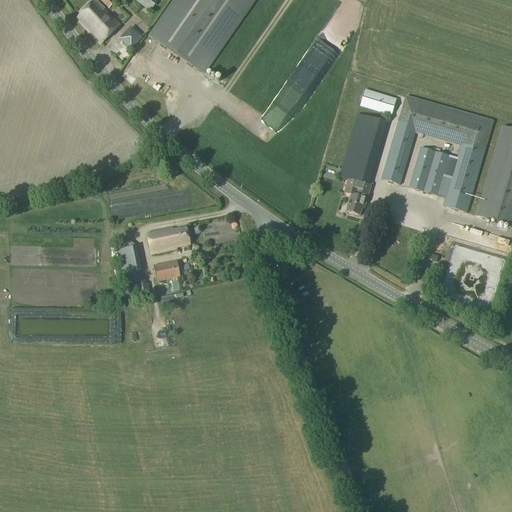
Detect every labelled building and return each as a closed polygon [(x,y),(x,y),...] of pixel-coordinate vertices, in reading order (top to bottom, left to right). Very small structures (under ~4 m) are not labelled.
[(110,0),(97,0),(109,10),(115,4),(110,0)] [(152,0),(131,0),(150,13),(157,3),(152,0)] [(175,0),(149,38),(203,75),(255,0),(175,0)] [(94,1),(76,19),(101,45),(120,26),(94,1)] [(328,39),(313,55),(317,59),(330,65),(340,45),(349,36),(357,17),(352,12),(347,10),(331,27),(333,28),(329,32),(331,34),(328,39)] [(130,28),(118,41),(131,52),(142,40),(130,28)] [(126,76),(162,96),(173,77),(136,56),(126,76)] [(364,91),(359,108),(392,118),(397,100),(379,95),(380,93),(371,90),(371,93),(364,91)] [(405,98),(381,181),(399,186),(414,134),(461,147),(443,207),(466,214),(492,123),(405,98)] [(248,109),(246,116),(256,120),(259,113),(248,109)] [(357,116),(342,170),(351,172),(369,177),(384,124),(357,116)] [(511,228),(511,131),(501,128),(475,217),(511,228)] [(421,149),(409,189),(437,197),(449,158),(421,149)] [(348,181),(344,195),(351,197),(355,197),(357,191),(368,194),(370,187),(366,186),(369,177),(351,172),(349,181),(348,181)] [(351,197),(346,213),(359,217),(361,210),(364,211),(368,194),(357,191),(355,197),(351,197)] [(171,230),(146,235),(151,256),(176,251),(176,250),(190,247),(186,228),(171,231),(171,230)] [(135,249),(119,252),(125,282),(139,280),(138,274),(141,273),(135,249)] [(176,262),(153,267),(156,284),(180,278),(176,262)] [(147,286),(137,287),(139,301),(149,299),(147,286)]
